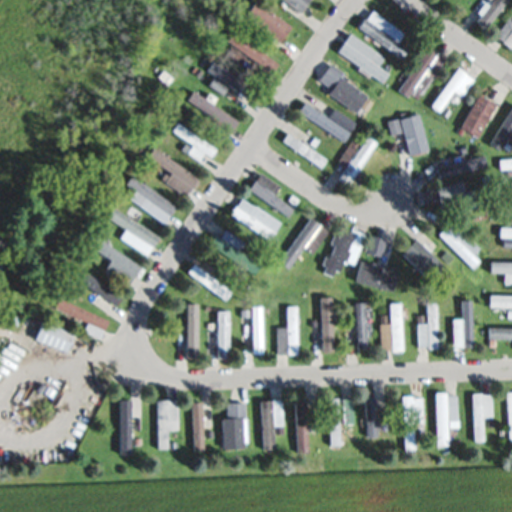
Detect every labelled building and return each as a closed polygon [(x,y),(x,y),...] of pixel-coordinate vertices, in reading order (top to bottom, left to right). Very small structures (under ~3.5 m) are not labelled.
[(254,0),(290,24),(279,42),(243,17),(254,0)] [(283,0),(306,0),(299,11),(283,0)] [(503,0),(484,27),(475,20),(480,13),(477,11),(484,0),(486,0),(489,2),(490,0),(503,0)] [(372,10),(404,32),(397,42),(407,48),(401,56),(358,27),(364,17),(366,18),(372,10)] [(511,42),(509,46),(494,34),(510,13),(511,14),(511,42)] [(232,31),(276,61),(270,71),(225,41),(232,31)] [(336,50),(342,41),(387,73),(380,82),(336,50)] [(229,45),(245,55),(238,64),(223,54),(229,45)] [(428,46),(444,57),(420,92),(412,86),(407,95),(398,89),(428,46)] [(367,57),(372,50),(383,58),(379,64),(367,57)] [(199,65),(204,70),(199,75),(194,70),(199,65)] [(213,65),(257,93),(251,103),(206,75),(213,65)] [(370,104),(358,120),(326,97),(329,92),(326,89),(317,83),(328,66),(341,76),(338,80),(370,104)] [(458,66),(472,77),(460,94),(452,89),(437,110),(430,105),(458,66)] [(206,90),(211,82),(225,90),(220,98),(206,90)] [(192,93),(237,122),(226,140),(206,128),(212,119),(186,102),(192,93)] [(478,93),(494,103),(475,135),(459,125),(478,93)] [(302,101),(339,124),(343,118),(347,120),(343,127),(347,130),(340,141),(295,112),(302,101)] [(449,111),(446,117),(439,113),(442,107),(449,111)] [(511,107),(511,125),(493,154),(485,148),(511,107)] [(417,110),(427,149),(408,154),(398,115),(417,110)] [(388,119),(397,118),(399,130),(390,132),(388,119)] [(175,125),(213,152),(203,167),(185,155),(190,148),(169,133),(175,125)] [(287,132),(325,158),(320,166),(281,141),(287,132)] [(377,139),(346,185),(337,179),(347,164),(338,158),(352,137),(360,143),(367,132),(377,139)] [(150,150),(194,180),(182,198),(162,184),(168,175),(144,159),(150,150)] [(439,178),(435,167),(482,153),(485,164),(439,178)] [(498,159),(511,157),(511,168),(499,170),(498,159)] [(100,177),(103,168),(118,174),(114,183),(100,177)] [(480,176),(488,174),(490,182),(483,184),(480,176)] [(130,177),(175,209),(163,225),(128,200),(132,193),(123,187),(130,177)] [(247,188),(253,179),(292,206),(286,215),(247,188)] [(434,188),(462,180),(464,190),(484,185),(487,196),(440,209),(434,188)] [(502,187),(511,187),(511,199),(501,198),(502,187)] [(229,213),(240,196),(256,206),(256,205),(280,220),(268,239),(229,213)] [(108,202),(101,213),(96,210),(103,199),(108,202)] [(112,210),(158,239),(147,257),(119,240),(124,232),(106,220),(112,210)] [(311,216),(329,229),(312,252),(304,246),(288,267),(279,261),(311,216)] [(436,233),(444,225),(446,227),(453,220),(480,246),(472,254),(477,260),(471,267),(436,233)] [(498,226),(511,226),(511,236),(497,236),(498,226)] [(207,243),(213,234),(218,237),(223,229),(243,241),(238,249),(260,262),(254,272),(207,243)] [(341,232),(354,237),(351,246),(349,246),(345,254),(348,255),(345,264),(342,263),(338,273),(334,272),(331,279),(321,275),(324,269),(321,268),(325,259),(329,260),(334,248),(329,247),(333,237),(338,239),(341,232)] [(402,251),(415,237),(445,266),(432,280),(402,251)] [(96,238),(140,269),(128,288),(104,272),(110,263),(89,248),(96,238)] [(445,249),(456,260),(451,265),(440,254),(445,249)] [(489,260),(511,260),(511,282),(502,282),(502,273),(489,272),(489,260)] [(183,271),(190,261),(215,278),(219,273),(226,278),(222,284),(234,292),(227,302),(183,271)] [(387,292),(392,272),(354,263),(349,283),(387,292)] [(76,266),(121,297),(113,309),(69,277),(76,266)] [(511,305),(488,305),(488,294),(511,294),(511,305)] [(57,296),(106,318),(101,328),(52,307),(57,296)] [(469,298),(471,345),(452,346),(450,314),(457,313),(457,317),(460,317),(459,298),(469,298)] [(434,299),(437,348),(427,349),(427,345),(416,346),(415,314),(424,313),(424,299),(434,299)] [(353,301),(362,300),(365,348),(356,349),(353,301)] [(400,300),(402,348),(389,349),(389,345),(379,345),(378,321),(380,321),(380,314),(386,314),(387,322),(389,322),(389,301),(400,300)] [(329,301),(332,354),(321,355),(318,302),(329,301)] [(192,305),(181,305),(180,358),(192,358),(192,305)] [(228,308),(228,357),(216,357),(216,308),(228,308)] [(248,308),(248,315),(240,316),(239,309),(248,308)] [(261,308),(262,354),(251,355),(250,308),(261,308)] [(295,308),(295,357),(274,357),(274,331),(284,331),(284,308),(295,308)] [(63,314),(76,320),(73,328),(60,322),(63,314)] [(40,326),(70,338),(63,355),(33,343),(40,326)] [(487,326),(511,326),(511,337),(487,337),(487,326)] [(434,391),(445,390),(445,395),(455,394),(456,418),(446,419),(448,443),(437,444),(434,391)] [(470,392),(482,391),(482,394),(491,393),(492,417),(482,418),(484,441),(473,442),(470,392)] [(511,430),(511,392),(499,393),(501,440),(511,440),(511,431),(511,430)] [(400,394),(411,394),(411,398),(420,398),(422,421),(413,422),(414,449),(403,449),(400,394)] [(364,397),(384,396),(387,420),(384,420),(385,428),(377,429),(379,443),(369,444),(364,397)] [(155,401),(176,401),(177,432),(165,432),(165,450),(156,451),(155,401)] [(191,401),(200,401),(203,450),(193,450),(191,401)] [(326,447),(337,447),(337,401),(326,401),(326,447)] [(292,402),(304,402),(307,455),(296,456),(292,402)] [(332,402),(340,402),(343,447),(335,447),(332,402)] [(261,441),(260,435),(258,405),(279,403),(281,437),(271,438),(271,452),(261,453),(261,441)] [(226,453),(221,453),(220,422),(224,422),(224,406),(228,406),(239,405),(243,405),(243,421),(240,421),(241,452),(230,453),(226,453)]
